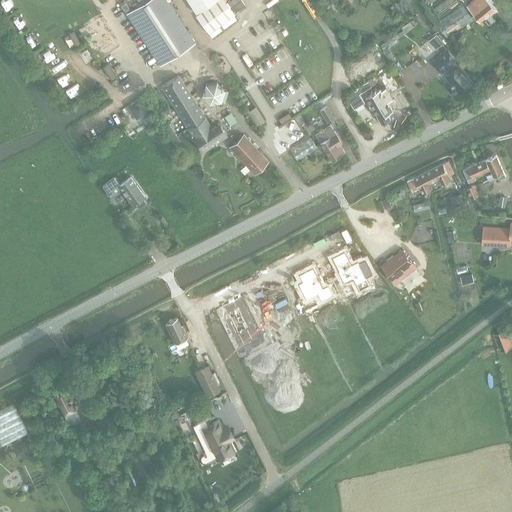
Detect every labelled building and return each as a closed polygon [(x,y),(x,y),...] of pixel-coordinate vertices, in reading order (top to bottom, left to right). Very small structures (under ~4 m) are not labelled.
[(161,65),(195,43),(167,0),(147,0),(127,13),(161,65)] [(187,0),(196,13),(215,0),(187,0)] [(209,35),(235,16),(223,0),(218,0),(196,17),(209,35)] [(241,0),(240,0),(231,7),(234,12),(245,4),(241,0)] [(401,0),(394,5),(400,13),(407,9),(401,0)] [(507,12),(511,8),(506,1),(505,1),(504,0),(473,0),(467,6),(481,21),(501,4),(507,12)] [(121,4),(126,13),(130,10),(125,2),(121,4)] [(474,19),(463,4),(438,22),(449,38),(474,19)] [(410,22),(404,26),(408,31),(413,27),(410,22)] [(69,35),(76,45),(81,42),(74,32),(69,35)] [(429,40),(436,49),(444,42),(436,34),(429,40)] [(394,36),(380,44),(383,50),(398,41),(394,36)] [(460,93),(472,83),(459,67),(458,67),(454,63),(457,61),(448,50),(434,62),(443,72),(448,68),(452,73),(447,77),(450,81),(445,85),(452,93),(457,89),(460,93)] [(116,76),(108,64),(103,67),(111,80),(116,76)] [(380,89),(366,97),(370,104),(368,105),(374,115),(376,114),(382,123),(390,117),(388,113),(393,110),(388,101),(392,99),(388,92),(396,87),(388,73),(379,79),(385,88),(381,91),(380,89)] [(206,119),(178,75),(161,86),(189,130),(206,119)] [(205,84),(202,95),(210,104),(221,101),(225,89),(217,81),(205,84)] [(357,90),(347,96),(354,109),(365,102),(359,94),(371,86),(368,81),(356,89),(357,90)] [(141,97),(128,106),(137,119),(150,110),(141,97)] [(326,107),(320,111),(327,124),(334,119),(326,107)] [(266,122),(257,108),(248,113),(257,127),(266,122)] [(153,123),(148,116),(142,120),(147,127),(153,123)] [(203,152),(228,135),(221,125),(217,128),(215,125),(211,127),(206,119),(189,130),(193,135),(192,136),(194,138),(193,139),(194,141),(197,142),(203,152)] [(331,161),(344,153),(338,143),(341,142),(330,126),(314,136),(331,161)] [(230,147),(246,165),(260,152),(244,134),(230,147)] [(177,135),(171,139),(175,144),(180,140),(177,135)] [(310,137),(290,150),(297,161),(307,154),(310,157),(312,156),(310,152),(312,150),(317,147),(310,137)] [(268,161),(260,152),(246,165),(240,170),(244,175),(250,169),(254,174),(268,161)] [(496,156),(486,160),(490,169),(491,171),(494,177),(497,175),(499,180),(505,177),(496,156)] [(474,177),(490,169),(486,160),(463,170),(468,182),(475,180),(474,177)] [(448,162),(432,169),(437,179),(438,183),(439,185),(451,180),(449,176),(454,174),(448,162)] [(423,193),(439,185),(438,183),(437,179),(432,169),(407,182),(412,192),(421,188),(423,193)] [(133,206),(135,204),(138,208),(140,208),(145,204),(146,203),(143,199),(145,197),(130,177),(119,185),(114,177),(102,186),(111,198),(121,190),(125,196),(127,196),(133,206)] [(479,195),(475,184),(466,188),(471,199),(479,195)] [(462,192),(449,197),(452,205),(465,200),(462,192)] [(500,196),(499,206),(505,207),(507,197),(500,196)] [(388,198),(381,201),(385,209),(391,206),(388,198)] [(430,207),(428,201),(413,205),(415,211),(430,207)] [(511,241),(511,223),(510,223),(510,228),(484,227),(483,244),(510,245),(510,241),(511,241)] [(402,249),(381,265),(395,284),(400,280),(396,276),(413,263),(402,249)] [(372,274),(365,259),(359,263),(358,261),(351,264),(344,251),(332,257),(338,270),(337,271),(343,283),(353,278),(359,290),(370,285),(366,277),(372,274)] [(312,267),(298,274),(301,281),(297,283),(305,299),(317,293),(320,300),(332,294),(327,284),(322,287),(319,281),(316,274),(315,274),(312,267)] [(472,274),(461,277),(463,285),(474,282),(472,274)] [(277,285),(264,291),(274,311),(282,307),(288,318),(300,312),(286,285),(279,288),(277,285)] [(242,303),(226,311),(231,322),(227,324),(239,349),(260,339),(242,303)] [(185,338),(187,337),(182,326),(180,327),(176,319),(173,320),(170,320),(169,322),(167,323),(168,324),(166,325),(175,343),(178,349),(189,344),(185,338)] [(511,345),(506,329),(496,333),(502,350),(511,346),(511,345)] [(207,365),(194,372),(206,396),(219,390),(216,383),(220,381),(215,371),(211,373),(207,365)] [(82,422),(79,416),(72,402),(75,401),(71,394),(68,396),(63,386),(59,388),(57,389),(55,388),(53,391),(51,392),(67,422),(70,428),(82,422)] [(0,448),(28,434),(14,405),(0,411),(0,448)] [(206,407),(190,415),(195,424),(205,419),(211,417),(206,407)] [(121,439),(108,413),(106,414),(104,409),(95,414),(98,419),(95,420),(107,445),(121,439)] [(195,424),(192,425),(204,450),(203,450),(204,453),(203,454),(202,454),(202,455),(201,455),(201,456),(200,456),(200,457),(200,458),(200,459),(201,459),(201,460),(201,461),(202,461),(203,462),(204,462),(205,462),(206,462),(216,457),(217,459),(221,457),(222,457),(222,458),(223,458),(224,458),(225,458),(226,458),(227,458),(228,457),(229,456),(229,455),(229,454),(229,453),(233,451),(228,440),(233,438),(227,426),(222,428),(218,420),(208,425),(205,419),(195,424)] [(204,482),(210,479),(204,468),(198,471),(204,482)]
